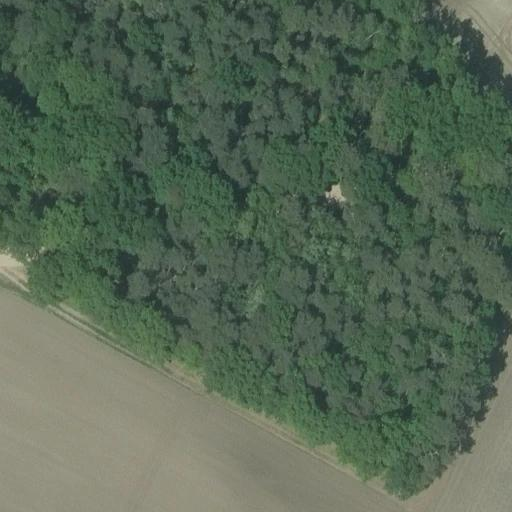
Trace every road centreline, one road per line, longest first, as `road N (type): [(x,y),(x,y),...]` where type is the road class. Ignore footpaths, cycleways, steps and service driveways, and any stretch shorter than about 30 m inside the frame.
road 1 (track): [(0,259),(41,262),(468,167),(505,166)]
road 2 (track): [(8,261),(78,317),(424,507)]
road 3 (track): [(511,326),(421,511)]
